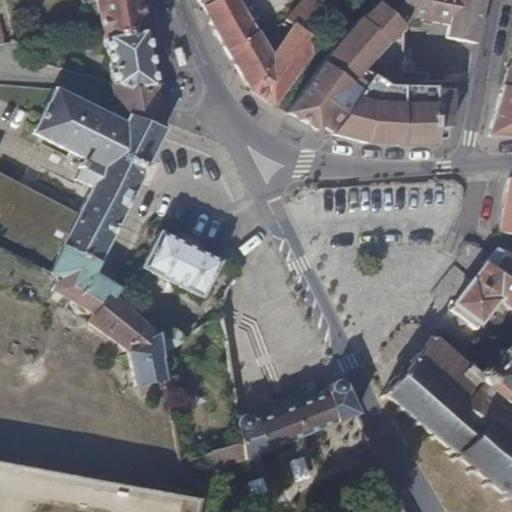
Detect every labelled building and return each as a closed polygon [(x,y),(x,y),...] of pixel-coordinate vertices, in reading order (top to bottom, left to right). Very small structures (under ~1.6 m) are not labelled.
[(92,0),(102,40),(144,33),(138,0),(92,0)] [(194,0),(199,11),(219,0),(194,0)] [(232,0),(219,0),(199,11),(206,25),(215,41),(247,92),(270,106),(307,56),(305,38),(293,28),(291,30),(273,55),(269,60),(262,49),(252,32),(232,0)] [(301,0),(282,22),(291,30),(293,28),(305,38),(322,16),(334,0),(301,0)] [(376,0),(372,6),(398,30),(406,18),(447,25),(443,41),(463,43),(465,39),(474,41),(481,0),(376,0)] [(383,46),(389,40),(398,30),(372,6),(359,21),(383,46)] [(156,101),(144,33),(102,40),(110,83),(156,101)] [(381,48),(406,65),(411,54),(389,40),(383,46),(381,48)] [(273,55),(266,45),(262,49),(269,60),(273,55)] [(381,48),(380,47),(362,67),(358,73),(348,86),(344,91),(334,102),(313,132),(358,144),(361,113),(368,112),(370,93),(385,90),(387,90),(404,71),(409,66),(406,65),(381,48)] [(358,73),(362,67),(354,61),(350,66),(358,73)] [(285,115),(313,132),(334,102),(344,91),(348,86),(319,65),(309,77),(285,115)] [(511,72),(505,70),(501,90),(511,94),(511,72)] [(161,129),(156,101),(110,83),(124,115),(161,129)] [(382,111),(385,90),(370,93),(368,112),(361,113),(358,144),(378,147),(382,111)] [(416,110),(419,91),(387,90),(385,90),(382,111),(416,110)] [(511,94),(501,90),(486,136),(511,137),(511,94)] [(435,93),(419,91),(416,110),(435,110),(435,93)] [(434,130),(423,130),(423,148),(443,145),(445,110),(442,94),(435,93),(435,110),(434,130)] [(78,214),(63,242),(60,249),(95,267),(123,209),(157,138),(161,129),(124,115),(121,124),(60,97),(40,139),(85,159),(83,164),(79,163),(77,168),(80,169),(82,170),(80,174),(94,181),(91,188),(78,214)] [(434,130),(435,110),(416,110),(382,111),(378,147),(423,148),(423,130),(434,130)] [(80,174),(82,170),(80,169),(75,181),(91,188),(94,181),(80,174)] [(0,219),(17,185),(0,175),(0,219)] [(511,237),(511,180),(509,181),(497,235),(511,237)] [(17,185),(0,219),(0,233),(49,258),(58,239),(63,242),(78,214),(17,185)] [(217,264),(157,235),(139,269),(199,299),(217,264)] [(93,317),(94,318),(109,301),(115,295),(115,293),(104,286),(90,278),(95,267),(60,249),(48,273),(59,280),(52,292),(93,317)] [(511,264),(493,252),(483,267),(511,287),(511,264)] [(470,284),(495,304),(511,317),(511,287),(483,267),(470,284)] [(452,309),(473,325),(477,328),(495,304),(470,284),(468,283),(450,307),(452,309)] [(109,301),(94,318),(93,317),(87,324),(126,354),(132,389),(164,383),(159,358),(155,337),(109,301)] [(442,322),(463,338),(473,325),(452,309),(442,322)] [(40,355),(53,333),(42,326),(29,349),(40,355)] [(155,337),(159,358),(180,343),(177,338),(174,335),(170,333),(166,333),(163,334),(155,337)] [(511,411),(510,410),(511,407),(511,401),(511,402),(511,401),(511,367),(508,364),(508,359),(511,355),(508,353),(505,356),(502,356),(498,353),(495,356),(498,359),(498,364),(489,376),(483,376),(480,374),(475,379),(468,372),(472,367),(469,364),(465,369),(429,339),(428,341),(413,358),(411,358),(407,363),(402,363),(399,365),(402,368),(391,380),(389,378),(386,381),(388,385),(382,392),(383,393),(381,396),(388,402),(390,400),(396,405),(395,409),(399,413),(401,410),(414,420),(412,423),(416,427),(419,425),(431,435),(429,437),(433,440),(436,437),(448,448),(445,451),(449,454),(453,452),(455,453),(450,458),(454,462),(459,457),(469,466),(465,472),(468,474),(473,469),(485,480),(481,485),(485,488),(489,485),(499,494),(498,501),(503,502),(505,496),(511,496),(511,411)] [(340,388),(335,385),(331,387),(328,388),(326,392),(325,394),(325,397),(251,422),(248,419),(246,418),(244,418),(242,418),(240,418),(238,419),(237,420),(236,422),(240,444),(206,457),(211,475),(354,418),(340,388)] [(183,491),(161,486),(159,493),(182,498),(183,491)]
